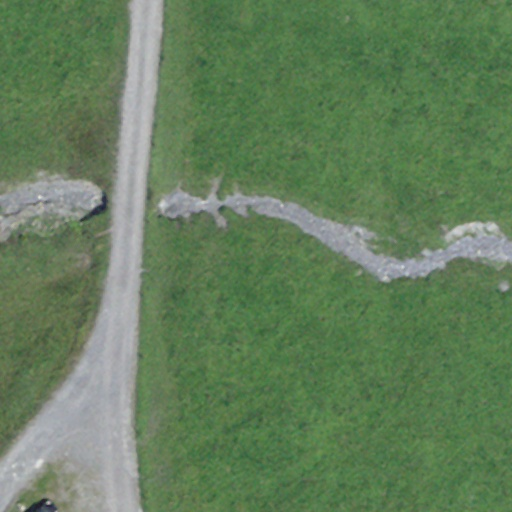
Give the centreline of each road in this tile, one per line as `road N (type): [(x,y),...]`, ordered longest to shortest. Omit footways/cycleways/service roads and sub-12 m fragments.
road 1 (track): [(149,0),(116,360)]
road 2 (track): [(116,360),(41,440),(0,502)]
road 3 (track): [(116,360),(124,511)]
